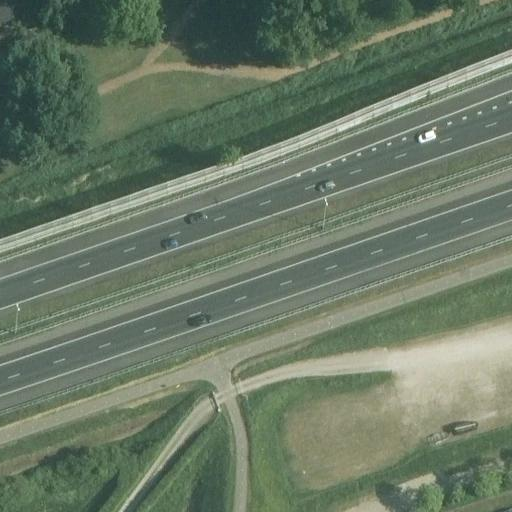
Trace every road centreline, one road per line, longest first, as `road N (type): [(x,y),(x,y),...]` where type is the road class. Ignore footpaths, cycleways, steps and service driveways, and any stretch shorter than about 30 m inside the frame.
road 1 (motorway): [(511,120),(0,297)]
road 2 (motorway): [(0,383),(511,209)]
